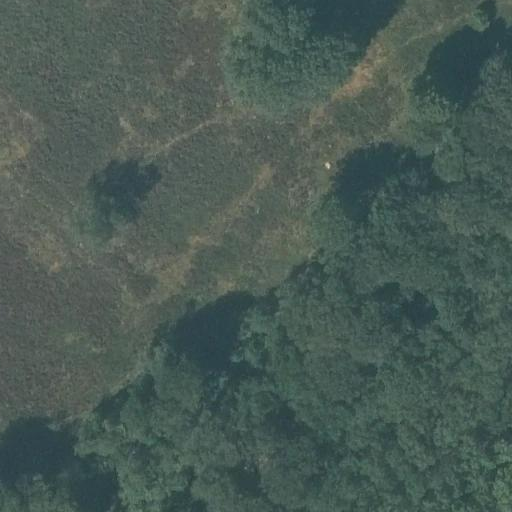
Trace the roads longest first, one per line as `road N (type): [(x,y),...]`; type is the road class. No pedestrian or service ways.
road 1 (unknown): [(511,74),(336,276),(183,511)]
road 2 (track): [(511,109),(357,292),(223,511)]
